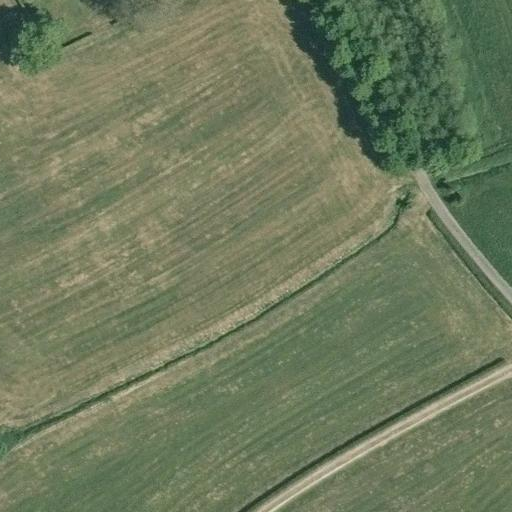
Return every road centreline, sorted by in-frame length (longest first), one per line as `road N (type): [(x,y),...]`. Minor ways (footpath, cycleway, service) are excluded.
road 1 (unclassified): [(511,293),(429,192),(329,0)]
road 2 (track): [(266,511),(388,434),(511,371)]
